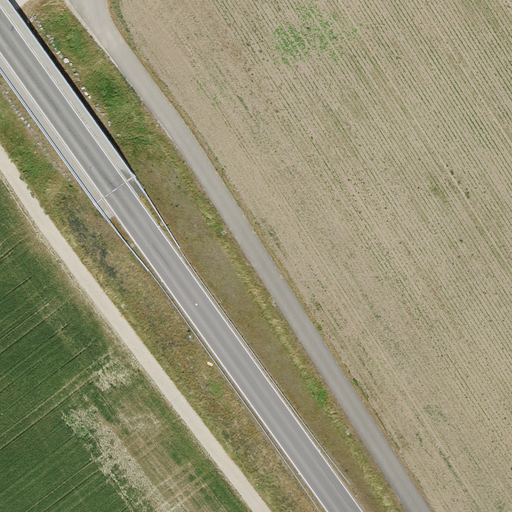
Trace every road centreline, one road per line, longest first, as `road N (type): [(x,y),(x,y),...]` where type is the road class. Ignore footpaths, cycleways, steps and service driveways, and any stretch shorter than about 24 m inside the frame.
road 1 (track): [(416,511),(190,149),(106,32),(95,0)]
road 2 (tertiary): [(0,34),(341,511)]
road 3 (track): [(0,153),(264,511)]
